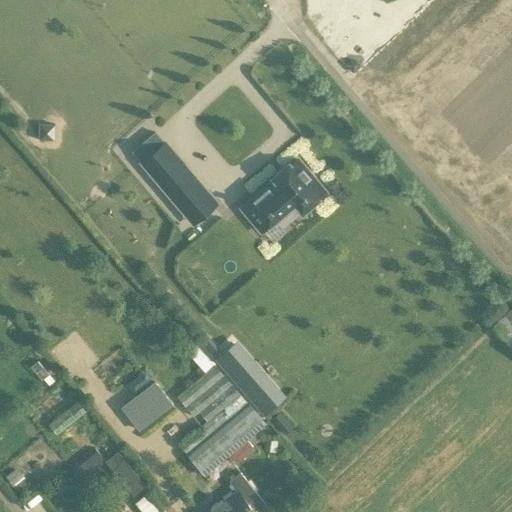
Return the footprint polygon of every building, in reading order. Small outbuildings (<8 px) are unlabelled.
[(206,191),(165,143),(141,163),(183,211),(206,191)] [(297,160),(290,166),(288,164),(272,177),(274,179),(241,208),(261,231),(294,203),(301,212),(325,192),(297,160)] [(511,310),(492,329),(511,349),(511,310)] [(204,475),(265,425),(215,365),(176,397),(200,426),(178,444),(204,475)] [(172,405),(154,382),(152,383),(121,407),(139,430),(171,406),(172,405)] [(146,487),(117,452),(105,462),(133,497),(146,487)] [(207,511),(239,511),(260,496),(240,471),(229,480),(236,490),(207,511)] [(161,511),(169,506),(155,488),(144,496),(155,511),(161,511)] [(268,511),(271,511),(260,496),(239,511),(268,511)] [(273,511),(292,511),(285,503),(273,511)]
